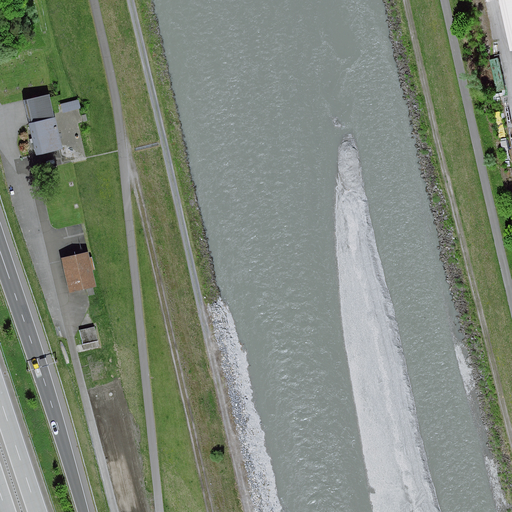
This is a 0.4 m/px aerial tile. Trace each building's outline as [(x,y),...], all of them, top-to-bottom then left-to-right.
[(511,0),(501,0),(511,50),(511,0)] [(53,95),(26,102),(40,157),(67,150),(53,95)] [(78,101),(61,104),(64,114),(80,109),(78,101)] [(92,252),(66,258),(74,293),(100,287),(92,252)] [(97,328),(82,331),(85,346),(100,342),(97,328)]
